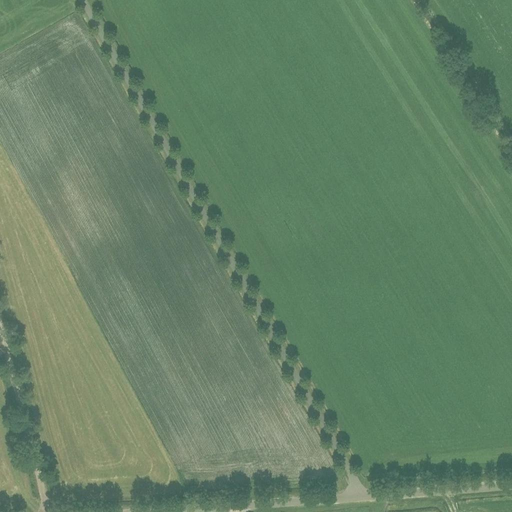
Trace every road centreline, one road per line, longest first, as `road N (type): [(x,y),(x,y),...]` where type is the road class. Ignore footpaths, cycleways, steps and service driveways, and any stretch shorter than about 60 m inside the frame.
road 1 (tertiary): [(178,511),(511,485)]
road 2 (track): [(0,336),(45,511)]
